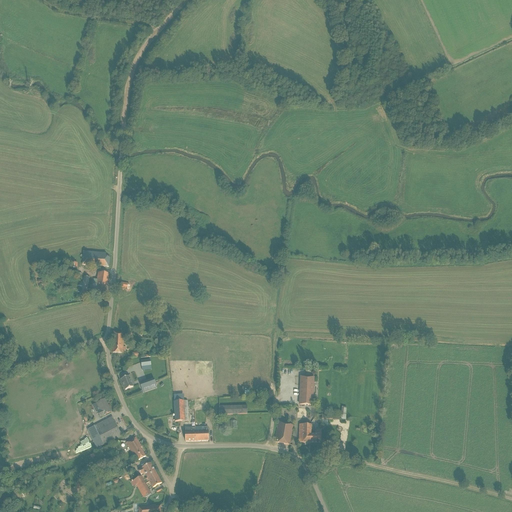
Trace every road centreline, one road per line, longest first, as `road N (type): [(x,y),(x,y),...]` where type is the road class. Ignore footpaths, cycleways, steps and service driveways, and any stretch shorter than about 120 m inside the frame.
road 1 (track): [(265,447),(280,336),(511,343)]
road 2 (unclassified): [(144,433),(106,351),(122,134)]
road 3 (track): [(298,458),(329,454),(511,498)]
road 4 (unclassified): [(326,511),(295,456),(252,445),(181,446)]
road 5 (track): [(183,0),(136,56),(122,134)]
